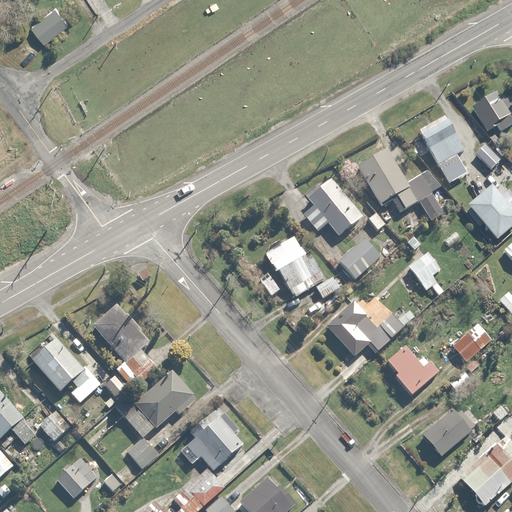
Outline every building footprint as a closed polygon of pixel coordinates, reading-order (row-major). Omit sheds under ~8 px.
[(57,10),(33,28),(46,45),(70,27),(57,10)] [(493,93),(470,107),(485,132),(494,127),(497,131),(511,123),(493,93)] [(443,115),(417,130),(447,183),(473,168),(443,115)] [(481,145),(472,155),(488,169),(497,159),(481,145)] [(388,147),(358,164),(381,205),(392,199),(399,211),(417,200),(429,221),(442,213),(430,192),(439,187),(428,169),(407,181),(388,147)] [(348,199),(333,177),(306,197),(313,205),(302,213),(315,232),(328,223),(338,236),(347,229),(350,234),(363,224),(359,218),(367,212),(362,204),(356,209),(348,199)] [(511,207),(491,182),(464,203),(494,239),(511,224),(511,207)] [(375,212),(366,218),(376,230),(384,223),(375,212)] [(291,235),(264,252),(292,299),(326,278),(310,251),(303,255),(291,235)] [(365,238),(337,264),(352,280),(379,254),(365,238)] [(511,240),(501,249),(511,262),(511,240)] [(416,259),(406,269),(426,290),(435,281),(431,276),(440,268),(420,247),(412,255),(416,259)] [(257,278),(269,295),(279,287),(258,259),(239,274),(247,285),(257,278)] [(331,277),(314,289),(321,299),(338,287),(331,277)] [(366,343),(375,352),(413,315),(406,308),(402,311),(382,290),(366,305),(356,295),(324,326),(353,356),(366,343)] [(115,303),(92,326),(123,358),(113,368),(133,389),(158,365),(140,347),(149,339),(115,303)] [(475,321),(450,346),(466,362),(494,334),(483,322),(479,325),(475,321)] [(56,337),(31,359),(57,390),(70,379),(75,386),(68,392),(77,402),(100,384),(91,374),(86,378),(80,370),(82,368),(56,337)] [(396,373),(393,375),(409,395),(437,371),(424,355),(417,361),(404,345),(386,360),(396,373)] [(170,369),(133,403),(128,398),(116,410),(143,439),(193,393),(170,369)] [(446,383),(455,394),(471,381),(462,370),(446,383)] [(112,375),(103,382),(115,397),(124,390),(112,375)] [(0,388),(0,436),(10,428),(23,444),(35,435),(21,419),(23,417),(0,388)] [(237,429),(226,417),(234,410),(223,399),(207,415),(188,432),(194,439),(178,453),(189,465),(200,455),(212,469),(242,441),(234,432),(237,429)] [(455,405),(420,433),(438,456),(473,427),(455,405)] [(47,419),(38,426),(51,440),(60,432),(47,419)] [(64,435),(52,446),(60,455),(72,443),(64,435)] [(141,438),(126,451),(141,467),(155,454),(141,438)] [(494,440),(454,474),(482,507),(511,481),(511,443),(508,439),(499,447),(494,440)] [(0,472),(10,464),(0,451),(0,472)] [(81,456),(56,478),(71,496),(97,474),(81,456)] [(175,511),(192,511),(223,486),(206,468),(173,496),(182,506),(175,511)] [(270,473),(238,501),(247,511),(283,511),(295,502),(270,473)] [(0,486),(0,496),(2,499),(13,489),(5,481),(0,486)] [(220,496),(204,511),(233,511),(234,511),(220,496)] [(164,511),(151,497),(133,511),(164,511)]
